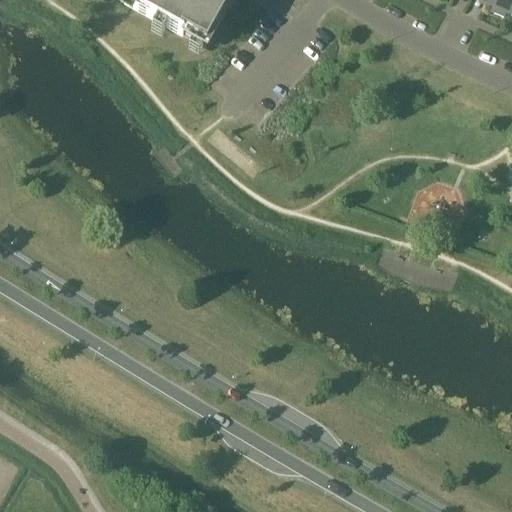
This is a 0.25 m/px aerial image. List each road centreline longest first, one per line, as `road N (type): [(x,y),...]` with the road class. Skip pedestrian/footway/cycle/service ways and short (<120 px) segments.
road 1 (primary): [(436,511),(0,252)]
road 2 (primary): [(0,288),(374,511)]
road 3 (residential): [(347,0),(413,40),(511,83)]
